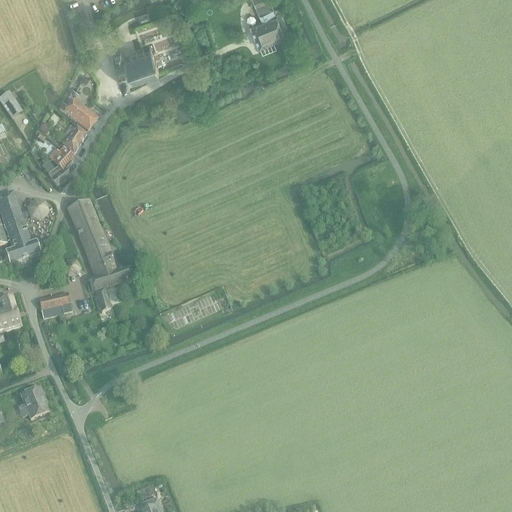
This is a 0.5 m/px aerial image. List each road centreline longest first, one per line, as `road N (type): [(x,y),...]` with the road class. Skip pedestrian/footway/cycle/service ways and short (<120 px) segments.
road 1 (track): [(333,0),(419,164),(511,306)]
road 2 (residential): [(30,291),(92,134),(118,104)]
